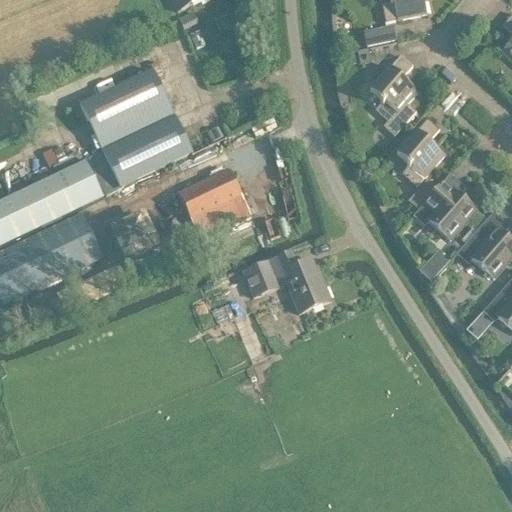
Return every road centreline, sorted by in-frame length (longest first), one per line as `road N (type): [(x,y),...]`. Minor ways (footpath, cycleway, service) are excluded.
road 1 (unclassified): [(511,467),(359,231),(306,122),(290,0)]
road 2 (residential): [(511,121),(447,60),(441,42),(472,0)]
